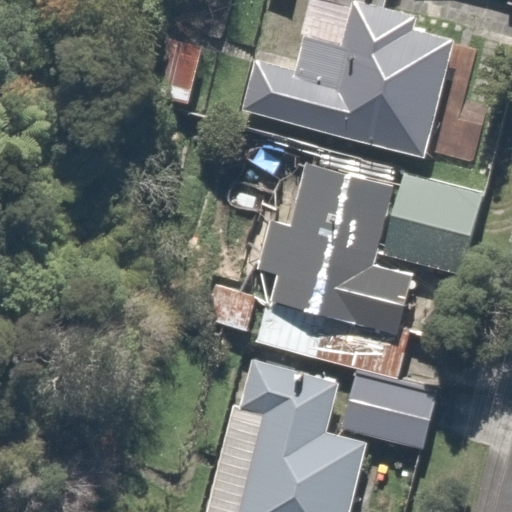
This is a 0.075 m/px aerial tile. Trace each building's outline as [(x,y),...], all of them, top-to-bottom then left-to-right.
[(224,99),(211,148),(398,197),(430,78),(386,66),(389,52),(364,46),(376,1),(370,0),(287,0),(269,71),(276,73),(266,110),(224,99)] [(218,0),(217,23),(261,27),(263,0),(218,0)] [(377,207),(286,186),(272,245),(244,238),(232,291),(260,297),(253,327),(397,361),(413,291),(360,279),(377,207)] [(230,327),(220,373),(372,407),(382,361),(230,327)] [(202,430),(186,511),(350,511),(359,466),(309,457),(318,409),(217,391),(210,432),(202,430)] [(336,407),(333,451),(416,458),(420,414),(336,407)]
